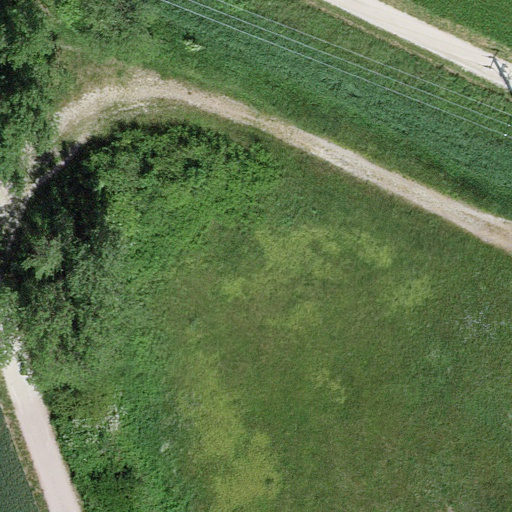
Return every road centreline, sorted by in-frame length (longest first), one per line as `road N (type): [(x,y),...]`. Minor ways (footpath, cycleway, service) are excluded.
road 1 (track): [(0,226),(76,128),(108,108),(212,99),(290,130)]
road 2 (track): [(511,236),(290,130)]
road 3 (track): [(70,511),(0,318)]
road 4 (track): [(511,73),(357,0)]
